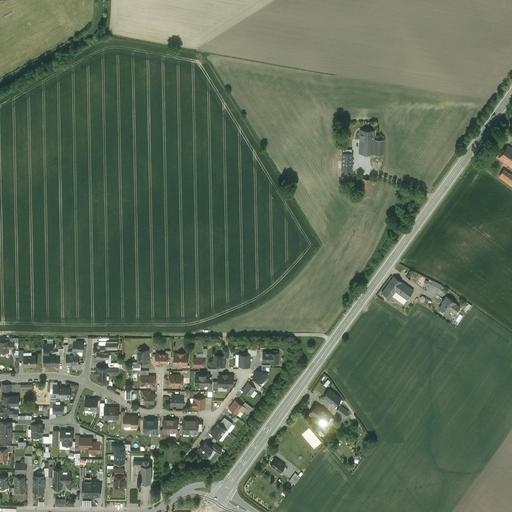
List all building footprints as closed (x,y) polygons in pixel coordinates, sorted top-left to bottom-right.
[(374,130),(360,130),(360,138),(374,139),(374,130)] [(374,139),(360,138),(359,153),(384,154),(384,139),(374,139)] [(511,148),(507,145),(498,158),(506,164),(511,156),(511,148)] [(351,150),(343,149),(342,170),(351,170),(351,150)] [(511,175),(503,169),(499,175),(500,175),(499,177),(511,186),(511,175)] [(372,180),(361,178),(358,195),(368,197),(372,180)] [(402,282),(394,276),(389,282),(382,292),(390,298),(395,291),(402,282)] [(441,290),(443,285),(428,277),(425,283),(441,290)] [(419,293),(402,282),(395,291),(398,293),(397,294),(402,297),(403,296),(407,299),(411,293),(416,297),(419,293)] [(456,303),(446,296),(444,300),(445,301),(440,308),(448,314),(452,308),(456,311),(459,306),(455,303),(456,303)] [(8,341),(0,341),(0,351),(3,351),(3,350),(8,350),(8,348),(13,348),(13,342),(9,342),(8,342),(8,341)] [(76,342),(74,341),(73,343),(73,350),(77,351),(82,351),(83,342),(78,341),(78,342),(76,342)] [(109,341),(100,341),(98,341),(98,345),(100,345),(100,351),(96,351),(96,358),(100,358),(106,359),(109,359),(109,354),(109,351),(108,351),(108,348),(117,348),(117,341),(109,341)] [(59,355),(49,356),(49,350),(53,350),(53,344),(44,343),(44,354),(44,364),(47,363),(47,365),(59,365),(59,355)] [(77,351),(73,350),(67,351),(67,354),(66,354),(67,364),(78,364),(77,354),(77,351)] [(148,350),(138,350),(138,362),(132,362),(132,364),(141,364),(141,362),(148,362),(148,350)] [(278,353),(263,352),(262,361),(270,361),(270,363),(278,363),(278,353)] [(165,354),(161,353),(161,354),(156,354),(155,363),(159,363),(159,364),(162,364),(162,363),(167,363),(167,357),(167,354),(165,354)] [(183,353),(178,353),(175,353),(174,353),(174,354),(174,365),(182,365),(187,365),(187,355),(183,355),(184,353),(183,353)] [(248,354),(239,354),(239,359),(240,359),(240,365),(244,365),(244,366),(249,366),(250,355),(250,354),(248,354)] [(36,355),(24,356),(24,366),(36,366),(36,355)] [(223,355),(216,355),(216,359),(215,360),(215,365),(224,366),(225,356),(225,355),(223,355)] [(203,358),(194,358),(193,366),(203,366),(203,358)] [(108,367),(96,367),(96,370),(96,374),(96,379),(97,379),(101,379),(101,383),(109,383),(109,380),(109,378),(109,374),(111,374),(114,374),(114,368),(114,367),(108,367)] [(253,377),(262,384),(268,376),(259,369),(253,377)] [(178,374),(175,374),(175,375),(170,375),(170,376),(168,377),(168,379),(169,380),(170,380),(170,385),(182,386),(182,377),(182,375),(181,375),(178,375),(178,374)] [(209,374),(195,374),(195,385),(208,385),(208,382),(209,374)] [(227,375),(223,375),(218,375),(218,381),(218,386),(219,386),(232,386),(232,375),(227,375)] [(148,376),(141,376),(141,385),(146,385),(146,386),(151,386),(151,385),(154,385),(155,376),(148,376)] [(260,386),(252,380),(250,384),(255,388),(257,389),(260,386)] [(250,384),(248,383),(243,390),(250,395),(255,388),(250,384)] [(70,387),(58,387),(58,385),(53,385),(53,393),(53,396),(56,396),(65,396),(64,400),(70,400),(70,387)] [(329,389),(323,396),(331,402),(333,400),(337,395),(329,389)] [(150,393),(144,393),(144,395),(144,399),(145,399),(145,403),(146,403),(147,405),(149,403),(153,403),(153,398),(154,398),(154,393),(150,393)] [(180,395),(172,395),(172,405),(182,405),(183,397),(183,395),(180,395)] [(16,396),(2,396),(2,405),(10,405),(16,406),(16,396)] [(97,399),(90,399),(85,398),(85,409),(97,409),(97,406),(97,399)] [(205,398),(194,398),(194,401),(193,402),(193,404),(194,405),(194,408),(204,408),(204,404),(205,398)] [(246,408),(242,406),(235,400),(229,408),(237,414),(240,410),(243,412),(244,411),(246,408)] [(252,407),(245,402),(242,406),(246,408),(244,411),(248,413),(252,407)] [(325,412),(316,405),(316,404),(310,412),(314,415),(312,417),(318,421),(321,417),(326,421),(330,416),(325,412)] [(10,405),(2,405),(1,405),(1,415),(16,415),(17,410),(10,410),(10,405)] [(56,405),(53,405),(53,408),(53,413),(63,413),(63,405),(56,405)] [(348,412),(340,405),(337,410),(344,416),(348,412)] [(118,407),(104,407),(104,408),(104,412),(104,420),(108,420),(108,418),(118,419),(118,418),(118,414),(118,407)] [(224,417),(219,425),(226,430),(227,430),(232,423),(224,417)] [(196,420),(190,420),(190,432),(189,432),(189,433),(197,433),(198,433),(198,428),(198,422),(198,420),(196,420)] [(11,422),(0,421),(0,432),(11,432),(11,422)] [(100,431),(104,424),(100,421),(96,428),(100,431)] [(35,424),(31,424),(31,436),(41,436),(41,424),(35,424)] [(211,433),(219,439),(226,430),(219,425),(217,424),(211,433)] [(53,441),(53,443),(53,445),(58,445),(58,441),(60,441),(60,445),(71,445),(71,440),(72,440),(72,431),(60,431),(58,431),(53,431),(53,434),(53,441)] [(11,432),(0,432),(0,442),(11,442),(11,432)] [(80,437),(79,443),(79,448),(84,448),(84,447),(89,447),(91,447),(91,448),(92,448),(92,442),(92,438),(80,437)] [(97,442),(92,442),(92,448),(91,448),(91,447),(89,447),(89,452),(92,452),(92,453),(95,453),(95,452),(98,452),(98,448),(99,448),(99,443),(99,442),(97,442)] [(206,458),(213,449),(213,448),(212,447),(205,442),(203,445),(202,445),(199,448),(201,449),(198,452),(206,458)] [(214,443),(212,447),(213,448),(213,449),(218,453),(222,448),(214,443)] [(114,454),(125,454),(125,451),(125,446),(114,445),(114,454)] [(125,463),(125,454),(114,454),(114,463),(125,463)] [(26,456),(15,456),(15,472),(16,472),(16,476),(22,476),(22,472),(26,472),(26,464),(26,456)] [(149,459),(143,459),(143,461),(138,461),(138,465),(138,479),(137,479),(137,483),(141,483),(141,482),(151,482),(151,465),(149,465),(149,459)] [(285,465),(276,459),(271,465),(280,472),(285,466),(285,465)] [(54,469),(53,469),(53,476),(53,488),(62,488),(62,482),(71,482),(71,474),(62,474),(62,470),(54,469)] [(300,477),(295,472),(289,480),(295,484),(300,477)] [(33,475),(33,491),(44,491),(44,476),(44,475),(38,475),(33,475)] [(124,475),(114,475),(114,489),(124,489),(124,475)] [(16,476),(15,476),(15,489),(19,489),(20,491),(25,491),(25,480),(24,480),(24,477),(22,476),(16,476)] [(92,481),(83,481),(83,495),(91,495),(92,481)] [(100,481),(92,481),(91,495),(100,496),(100,481)]
